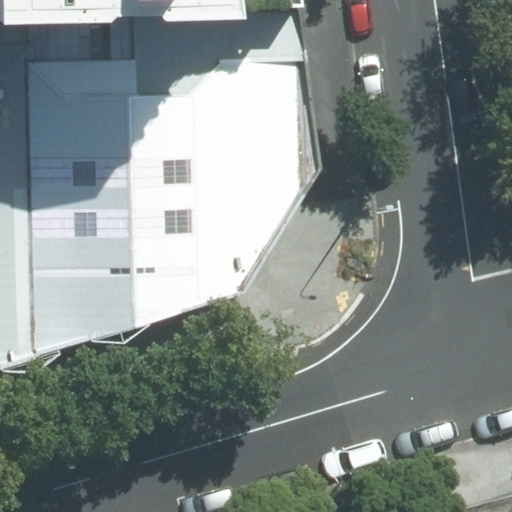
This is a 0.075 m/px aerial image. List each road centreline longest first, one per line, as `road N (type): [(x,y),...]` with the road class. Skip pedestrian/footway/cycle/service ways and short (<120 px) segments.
road 1 (residential): [(495,357),(0,497)]
road 2 (residential): [(426,0),(495,357)]
